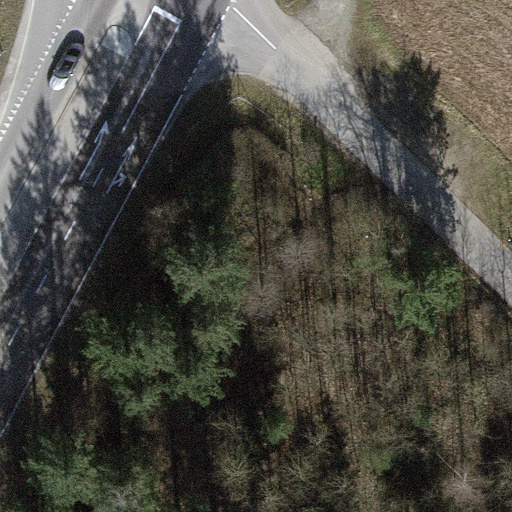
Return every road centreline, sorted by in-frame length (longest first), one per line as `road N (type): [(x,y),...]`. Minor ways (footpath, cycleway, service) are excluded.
road 1 (primary): [(0,362),(191,0)]
road 2 (residential): [(224,0),(511,276)]
road 3 (primary): [(98,0),(0,189)]
